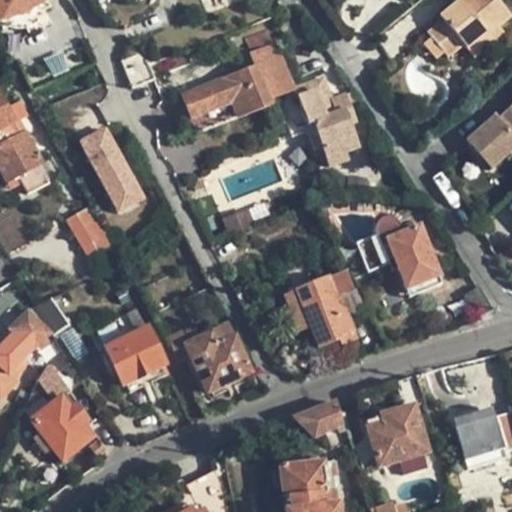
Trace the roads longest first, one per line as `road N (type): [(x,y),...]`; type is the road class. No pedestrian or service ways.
road 1 (residential): [(101,49),(185,231),(283,402)]
road 2 (residential): [(511,320),(307,0)]
road 3 (residential): [(283,402),(106,472),(47,511)]
road 4 (residential): [(511,331),(283,402)]
